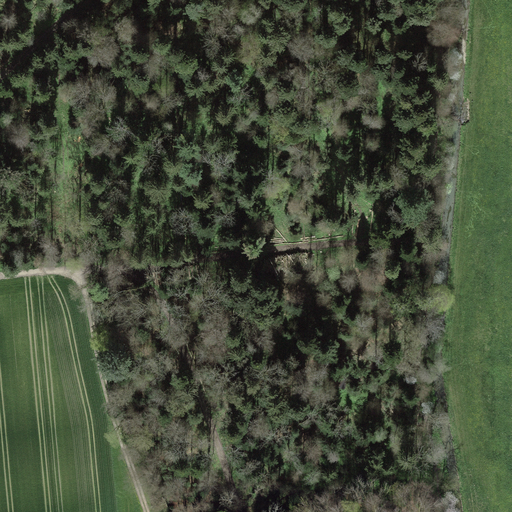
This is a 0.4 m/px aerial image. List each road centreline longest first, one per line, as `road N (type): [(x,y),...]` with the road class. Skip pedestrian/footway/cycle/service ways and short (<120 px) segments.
road 1 (track): [(133,270),(429,233)]
road 2 (track): [(241,511),(181,350),(133,270)]
road 3 (track): [(144,511),(93,386),(76,276)]
